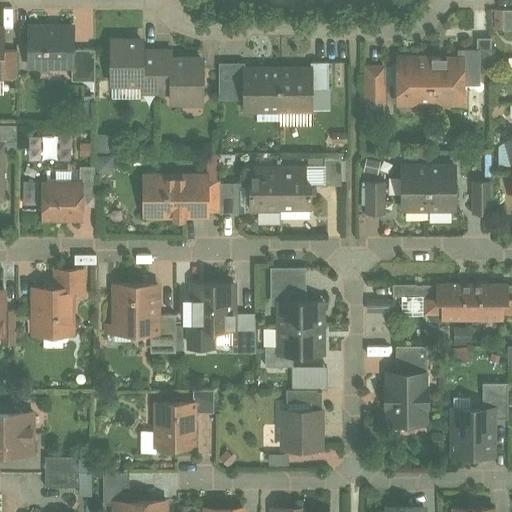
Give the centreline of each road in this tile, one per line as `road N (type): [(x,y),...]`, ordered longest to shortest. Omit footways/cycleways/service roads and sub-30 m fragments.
road 1 (residential): [(0,252),(353,251)]
road 2 (residential): [(160,0),(190,36),(412,33),(449,0)]
road 3 (residential): [(353,251),(355,483)]
road 4 (residential): [(182,484),(355,483)]
road 5 (residential): [(353,251),(511,251)]
road 6 (residential): [(355,483),(511,485)]
